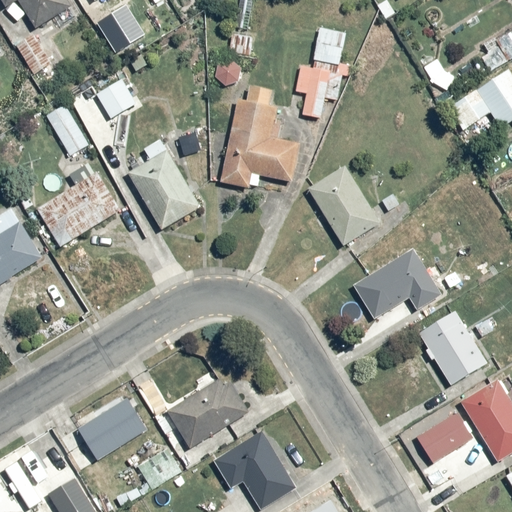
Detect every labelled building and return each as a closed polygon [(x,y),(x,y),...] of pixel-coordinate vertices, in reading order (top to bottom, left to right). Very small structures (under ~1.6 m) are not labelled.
[(74,7),(69,0),(2,0),(8,8),(21,1),(38,28),(74,7)] [(249,0),(240,0),(236,29),(226,28),(222,58),(252,62),(256,30),(246,29),(249,0)] [(309,95),(305,116),(323,119),(327,98),(339,100),(348,35),(323,30),(315,70),(304,69),(299,93),(309,95)] [(55,64),(37,33),(16,45),(34,76),(55,64)] [(511,59),(511,33),(478,55),(489,73),(511,59)] [(439,60),(426,68),(433,84),(448,92),(456,78),(446,72),(439,60)] [(511,125),(511,71),(452,108),(467,132),(494,115),(503,131),(511,125)] [(139,105),(126,80),(99,94),(113,119),(139,105)] [(240,104),(223,181),(252,187),(254,176),(295,184),(304,144),(281,140),(286,109),(273,106),(276,93),(251,89),(247,104),(240,104)] [(106,116),(94,93),(78,101),(90,124),(106,116)] [(90,144),(66,105),(47,116),(71,156),(90,144)] [(203,210),(169,151),(131,174),(165,229),(203,210)] [(39,211),(62,245),(121,211),(95,164),(73,176),(78,185),(39,211)] [(383,224),(347,165),(310,188),(346,247),(383,224)] [(0,287),(47,260),(14,212),(0,219),(0,287)] [(377,319),(413,299),(420,311),(445,296),(417,249),(356,285),(377,319)] [(490,366),(457,314),(423,335),(455,387),(490,366)] [(193,448),(251,414),(233,382),(225,386),(221,380),(169,413),(193,448)] [(511,397),(502,381),(463,403),(500,463),(511,456),(511,397)] [(123,383),(106,394),(113,406),(131,395),(123,383)] [(128,398),(79,428),(98,459),(147,429),(128,398)] [(475,440),(458,413),(420,437),(437,464),(475,440)] [(302,489),(263,431),(215,460),(233,490),(244,483),(252,500),(231,511),(264,511),(262,510),(302,489)] [(152,454),(143,440),(135,445),(138,450),(132,455),(153,491),(191,468),(175,440),(152,454)] [(96,511),(77,478),(49,495),(59,511),(96,511)] [(337,511),(331,501),(311,511),(337,511)]
